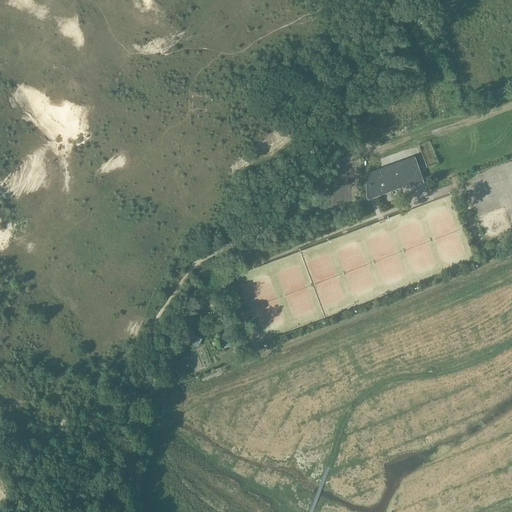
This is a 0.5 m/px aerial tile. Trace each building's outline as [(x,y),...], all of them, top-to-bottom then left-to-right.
[(378,196),(422,180),(414,157),(378,171),(374,171),(367,171),(367,174),(361,174),(362,185),(367,185),(367,197),(378,196)] [(229,279),(211,259),(208,263),(205,266),(202,269),(199,273),(214,291),(226,325),(233,344),(237,356),(241,355),(245,353),(249,352),(253,351),(254,350),(229,279)] [(218,301),(210,304),(212,311),(220,308),(218,301)] [(227,332),(215,336),(220,350),(234,349),(227,332)] [(250,336),(254,346),(262,343),(258,333),(250,336)] [(193,334),(189,342),(198,347),(202,340),(193,334)]
